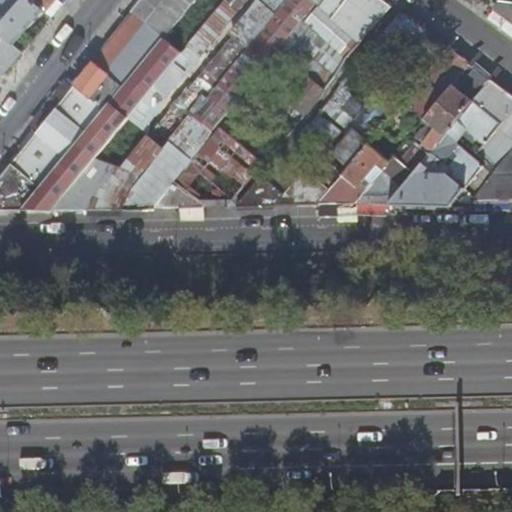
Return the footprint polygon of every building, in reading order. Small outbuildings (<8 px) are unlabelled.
[(0,0),(0,10),(9,18),(25,0),(0,0)] [(16,47),(44,13),(27,0),(25,0),(9,18),(3,25),(0,29),(0,34),(15,48),(16,47)] [(46,14),(57,0),(27,0),(44,13),(46,14)] [(108,135),(113,139),(123,128),(178,60),(185,51),(217,11),(226,0),(196,0),(166,38),(161,43),(124,89),(112,104),(105,113),(79,145),(92,155),(108,135)] [(149,140),(145,137),(123,164),(119,169),(86,210),(117,209),(180,133),(212,94),(288,0),(257,0),(230,33),(234,36),(186,95),(149,140)] [(144,0),(134,13),(166,38),(196,0),(144,0)] [(243,8),(249,0),(226,0),(217,11),(188,49),(203,61),(243,8)] [(296,96),(290,103),(305,115),(306,116),(335,76),(305,51),(312,43),(320,49),(327,41),(347,58),(393,8),(381,0),(322,0),(318,5),(319,6),(306,22),(303,20),(277,52),(309,78),(296,96)] [(511,0),(501,0),(494,9),(511,22),(511,0)] [(0,29),(3,25),(9,18),(0,10),(0,29)] [(129,20),(95,62),(110,76),(109,76),(124,89),(161,43),(166,38),(134,13),(129,20)] [(408,50),(423,31),(421,30),(400,13),(369,52),(392,70),(393,69),(413,85),(429,66),(408,50)] [(0,73),(4,77),(23,53),(16,47),(15,48),(0,34),(0,73)] [(414,49),(435,65),(448,49),(426,34),(414,49)] [(335,75),(347,58),(327,41),(320,49),(312,43),(305,51),(335,76),(335,75)] [(414,114),(423,123),(453,86),(470,66),(448,49),(435,65),(375,138),(387,148),(394,139),(397,142),(408,130),(404,127),(414,114)] [(203,66),(185,51),(178,60),(123,128),(113,139),(84,175),(78,182),(55,211),(76,210),(86,210),(119,169),(112,164),(140,130),(143,132),(186,78),(190,82),(203,66)] [(272,88),(278,81),(289,67),(275,55),(257,77),(272,88)] [(94,64),(75,87),(105,113),(112,104),(124,89),(109,76),(110,76),(95,62),(94,64)] [(361,65),(350,78),(356,83),(366,70),(361,65)] [(458,90),(453,86),(423,123),(391,162),(384,171),(358,202),(356,205),(390,204),(491,82),(475,70),(458,90)] [(330,101),(356,121),(370,134),(405,91),(390,78),(376,94),(369,88),(361,98),(368,104),(365,108),(348,95),(353,87),(345,82),(330,101)] [(278,81),(272,88),(290,103),(296,96),(278,81)] [(511,150),(511,97),(491,82),(390,204),(419,203),(471,202),(511,150)] [(105,113),(75,87),(44,125),(37,134),(68,158),(72,153),(79,145),(105,113)] [(222,102),(212,94),(180,133),(117,209),(147,208),(150,208),(178,174),(212,133),(203,126),(222,102)] [(322,117),(311,131),(324,142),(336,127),(322,117)] [(264,163),(218,124),(212,133),(178,174),(150,208),(228,207),(264,163)] [(302,134),(241,207),(319,205),(331,191),(361,155),(369,145),(353,132),(335,154),(333,153),(324,164),(307,149),(312,143),(302,134)] [(68,158),(37,134),(0,179),(0,212),(24,212),(68,158)] [(342,190),(351,197),(377,165),(384,171),(391,162),(369,145),(361,155),(331,191),(338,196),(342,190)] [(511,150),(471,202),(511,201),(511,150)] [(77,156),(72,153),(68,158),(24,212),(55,211),(78,182),(84,175),(71,164),(77,156)] [(377,165),(351,197),(358,202),(384,171),(377,165)]
